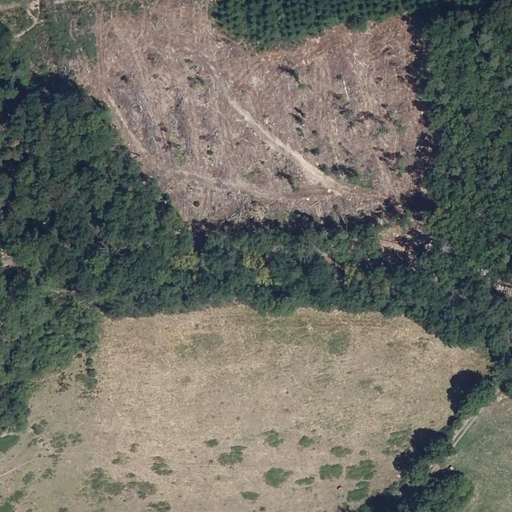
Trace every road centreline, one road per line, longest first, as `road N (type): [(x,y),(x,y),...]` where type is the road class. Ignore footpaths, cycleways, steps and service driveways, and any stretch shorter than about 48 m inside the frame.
road 1 (track): [(0,274),(60,253),(141,246),(358,259),(511,286)]
road 2 (track): [(387,511),(511,379)]
